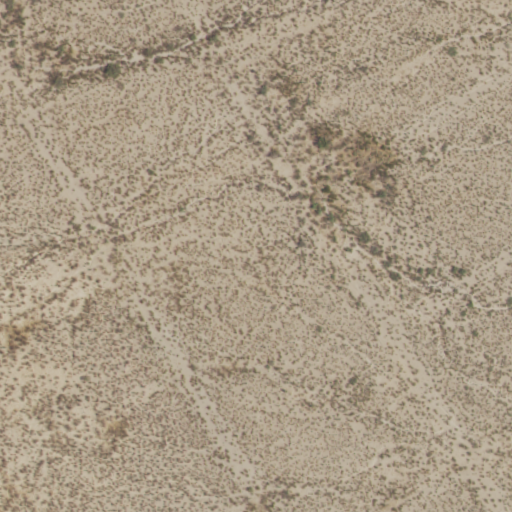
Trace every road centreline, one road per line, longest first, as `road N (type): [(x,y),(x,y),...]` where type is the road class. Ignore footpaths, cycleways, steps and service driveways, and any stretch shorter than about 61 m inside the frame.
road 1 (track): [(508,511),(188,0)]
road 2 (track): [(269,511),(0,69)]
road 3 (track): [(312,200),(511,75)]
road 4 (track): [(393,326),(511,255)]
road 5 (track): [(399,511),(511,440)]
road 6 (track): [(229,65),(333,0)]
